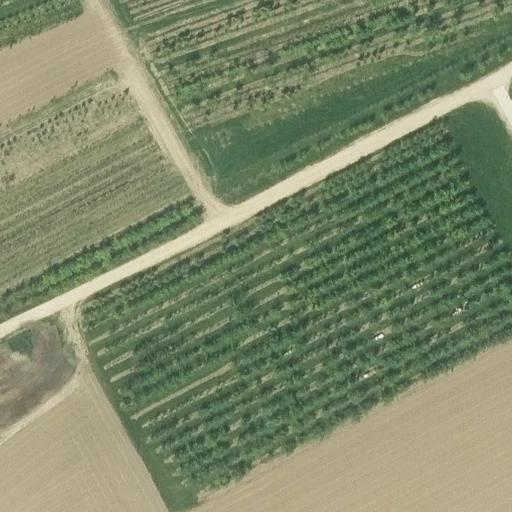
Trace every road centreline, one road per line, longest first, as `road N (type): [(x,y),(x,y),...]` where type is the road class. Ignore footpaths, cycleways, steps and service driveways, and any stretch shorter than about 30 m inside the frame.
road 1 (track): [(0,332),(511,72)]
road 2 (track): [(215,220),(91,0)]
